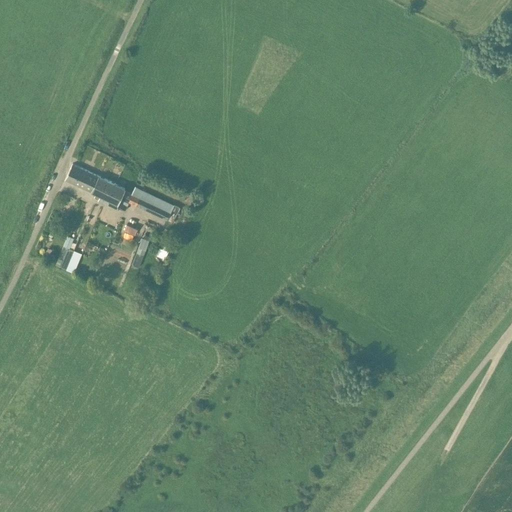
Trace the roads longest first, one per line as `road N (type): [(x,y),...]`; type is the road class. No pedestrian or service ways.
road 1 (unclassified): [(0,315),(139,0)]
road 2 (track): [(448,450),(511,333)]
